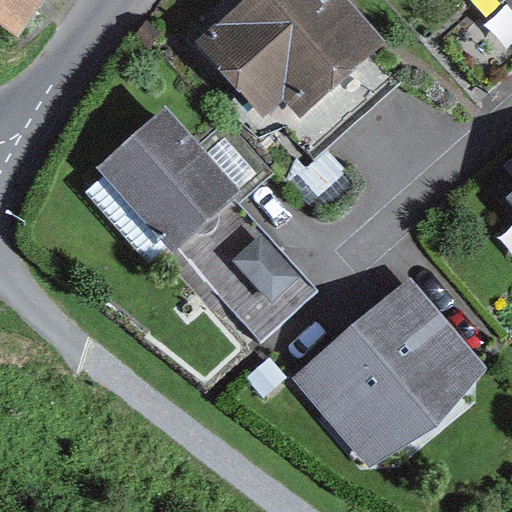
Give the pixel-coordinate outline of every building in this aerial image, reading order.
[(0,0),(0,24),(10,33),(34,0),(0,0)] [(328,0),(236,0),(196,34),(267,117),(281,105),(297,124),(377,57),(328,0)] [(511,0),(465,0),(451,13),(502,67),(511,58),(511,0)] [(166,121),(96,179),(164,260),(183,244),(258,333),(309,290),(166,121)] [(408,297),(307,381),(369,456),(470,372),(408,297)]
